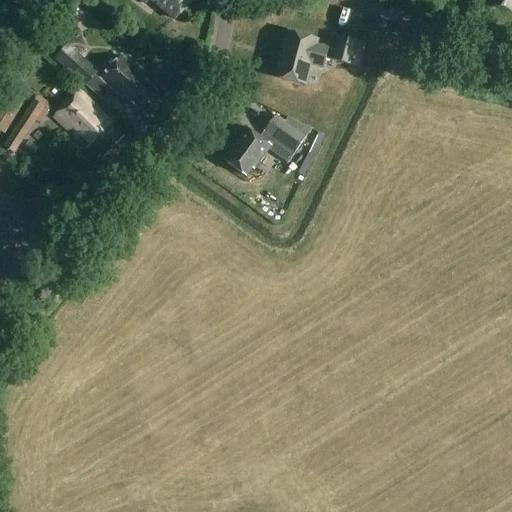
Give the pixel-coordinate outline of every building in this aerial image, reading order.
[(149,1),(176,21),(191,0),(136,0),(146,6),(149,1)] [(511,0),(487,0),(486,6),(511,12),(511,0)] [(318,41),(287,33),(275,79),(306,87),(311,67),(323,70),(325,60),(358,69),(365,45),(339,38),(335,53),(328,51),(328,50),(316,47),(318,41)] [(389,44),(393,37),(386,33),(383,40),(389,44)] [(62,67),(84,87),(84,86),(94,75),(97,72),(96,71),(75,52),(63,66),(62,67)] [(126,96),(142,109),(157,91),(141,78),(144,75),(122,57),(102,81),(124,98),(126,96)] [(101,161),(123,138),(108,124),(110,123),(79,92),(52,119),(73,140),(77,136),(86,145),(83,148),(95,160),(97,157),(101,161)] [(8,96),(0,108),(0,130),(4,133),(22,105),(8,96)] [(24,115),(33,121),(43,107),(33,101),(24,115)] [(252,170),(254,171),(276,140),(295,153),(306,138),(305,138),(283,122),(275,116),(264,131),(264,132),(260,138),(246,129),(223,161),(246,178),(252,170)] [(287,117),(283,122),(305,138),(311,129),(287,117)] [(13,153),(24,135),(15,129),(3,146),(13,153)]
